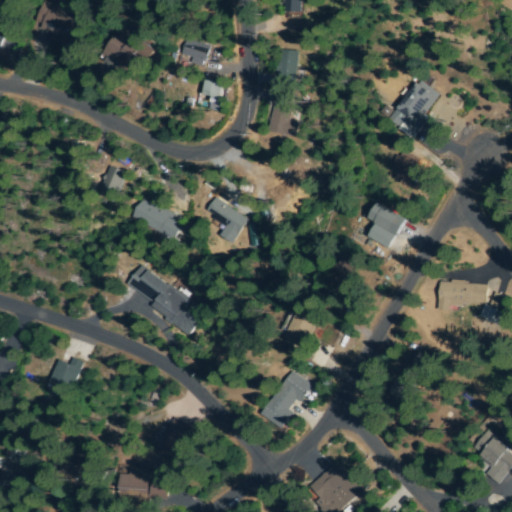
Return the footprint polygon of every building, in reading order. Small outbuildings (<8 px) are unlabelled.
[(0,0),(17,0),(10,13),(0,7),(0,0)] [(299,0),(299,9),(286,9),(286,0),(299,0)] [(44,6),(91,33),(82,49),(35,22),(44,6)] [(105,56),(122,33),(148,52),(130,75),(105,56)] [(206,63),(185,54),(190,41),(211,50),(206,63)] [(280,54),(298,55),(298,82),(280,82),(280,54)] [(429,120),(415,138),(391,121),(421,80),(440,94),(424,116),(429,120)] [(225,85),(221,99),(206,94),(209,81),(225,85)] [(272,97),(293,97),(294,133),(273,133),(272,97)] [(409,152),(426,178),(411,188),(394,161),(409,152)] [(102,193),(110,167),(127,172),(119,198),(102,193)] [(207,209),(220,197),(245,227),(232,238),(207,209)] [(173,241),(134,219),(143,201),(183,223),(173,241)] [(379,207),(401,213),(393,243),(371,238),(379,207)] [(348,301),(334,267),(351,260),(365,294),(348,301)] [(189,333),(127,284),(141,266),(203,315),(189,333)] [(488,285),(488,303),(441,305),(440,287),(488,285)] [(505,298),(489,322),(481,317),(498,293),(505,298)] [(293,312),(314,317),(307,344),(286,338),(293,312)] [(419,353),(434,361),(428,374),(412,365),(419,353)] [(52,384),(61,359),(82,366),(73,392),(52,384)] [(388,387),(409,370),(420,384),(400,401),(388,387)] [(295,372),(311,385),(279,426),(263,414),(295,372)] [(160,447),(173,420),(202,435),(189,461),(160,447)] [(511,469),(498,478),(477,443),(495,433),(511,462),(511,469)] [(16,443),(27,451),(19,462),(8,454),(16,443)] [(103,484),(64,472),(68,459),(107,471),(103,484)] [(0,476),(10,461),(25,471),(11,494),(0,487),(0,476)] [(339,511),(327,511),(309,491),(339,464),(363,491),(339,511)] [(118,477),(144,468),(153,496),(127,505),(118,477)] [(153,492),(159,480),(175,488),(169,500),(153,492)]
